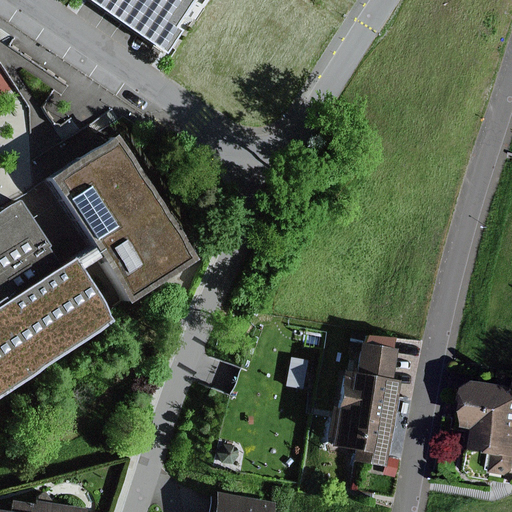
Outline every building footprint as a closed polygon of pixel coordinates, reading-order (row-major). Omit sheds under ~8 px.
[(89,0),(89,1),(168,55),(184,32),(178,28),(197,0),(89,0)] [(0,399),(118,323),(84,271),(100,260),(130,306),(200,261),(119,136),(54,178),(98,245),(63,268),(19,202),(0,214),(0,399)] [(389,381),(395,350),(360,344),(361,335),(341,331),(327,408),(322,407),(317,437),(322,438),(320,446),(343,450),(341,461),(382,468),(397,382),(389,381)] [(305,361),(287,358),(282,386),(300,390),(305,361)] [(491,455),(488,473),(510,477),(511,467),(511,386),(511,389),(469,381),(461,428),(472,430),(468,451),(491,455)] [(218,453),(222,463),(232,465),(239,457),(235,446),(225,444),(218,453)] [(293,462),(288,457),(283,464),(288,468),(293,462)] [(39,502),(37,501),(36,505),(14,501),(12,511),(8,511),(0,510),(0,511),(88,511),(89,509),(52,504),(53,500),(47,492),(40,498),(39,502)] [(276,511),(277,505),(218,493),(214,511),(276,511)]
